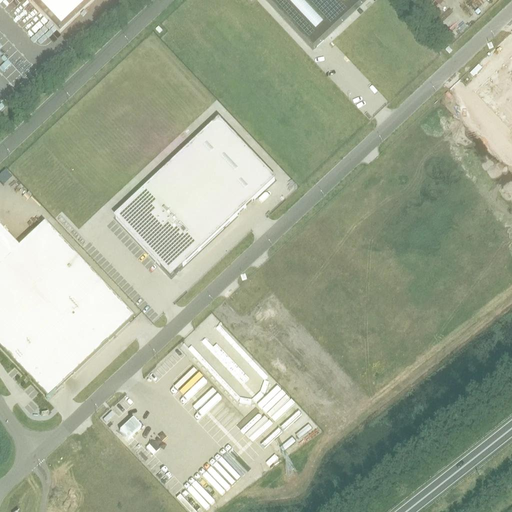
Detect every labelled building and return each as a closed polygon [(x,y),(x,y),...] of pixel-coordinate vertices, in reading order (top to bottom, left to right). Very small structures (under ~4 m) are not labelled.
[(29,0),(59,32),(93,0),(29,0)] [(264,0),(313,51),(367,0),(264,0)] [(511,57),(503,65),(511,74),(511,57)] [(509,101),(511,98),(511,74),(503,65),(489,79),(509,101)] [(495,114),(509,101),(489,79),(475,92),(495,114)] [(509,129),(511,126),(511,98),(509,101),(495,114),(509,129)] [(275,181),(219,122),(116,219),(171,278),(275,181)] [(7,175),(0,180),(0,207),(10,219),(31,200),(32,201),(37,197),(24,183),(18,188),(7,175)] [(0,349),(47,400),(133,319),(44,224),(18,248),(0,228),(0,349)] [(141,429),(132,420),(119,432),(128,441),(141,429)]
